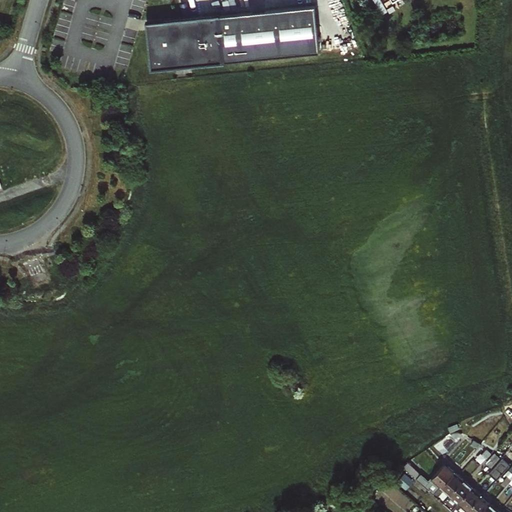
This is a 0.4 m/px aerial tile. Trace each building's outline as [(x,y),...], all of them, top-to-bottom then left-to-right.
[(221,0),(224,10),(248,5),(247,0),(221,0)] [(315,5),(146,24),(152,68),(318,50),(315,5)] [(511,463),(503,456),(491,472),(507,485),(511,480),(511,481),(511,463)] [(432,493),(454,470),(445,462),(429,479),(413,468),(409,473),(432,493)] [(454,470),(432,493),(443,502),(463,478),(454,470)] [(463,478),(443,502),(451,509),(472,486),(463,478)] [(472,486),(451,509),(453,511),(466,511),(481,494),(472,486)] [(481,494),(466,511),(480,511),(490,501),(481,494)] [(490,501),(480,511),(496,511),(499,509),(490,501)]
